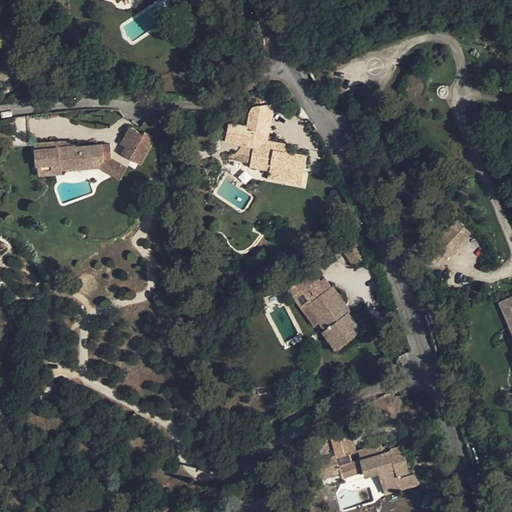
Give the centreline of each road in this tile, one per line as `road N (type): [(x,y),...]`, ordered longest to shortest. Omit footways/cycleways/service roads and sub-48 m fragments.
road 1 (residential): [(292,61),(402,279),(478,511)]
road 2 (residential): [(292,61),(251,91),(210,102),(0,110)]
road 3 (unknown): [(189,465),(232,469),(434,365)]
